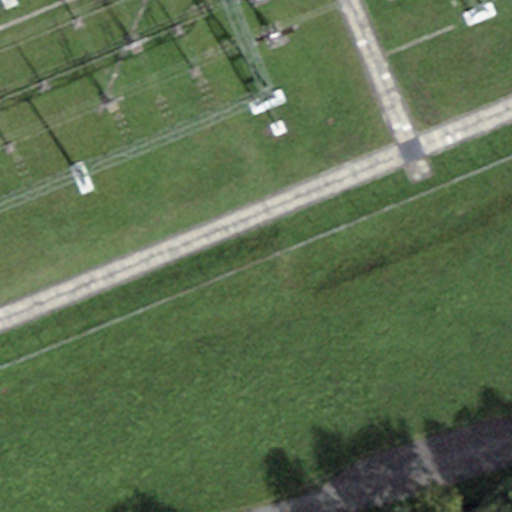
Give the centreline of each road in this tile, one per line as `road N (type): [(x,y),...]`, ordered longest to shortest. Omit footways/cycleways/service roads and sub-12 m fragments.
road 1 (track): [(511,121),(0,334)]
road 2 (track): [(352,0),(418,160)]
